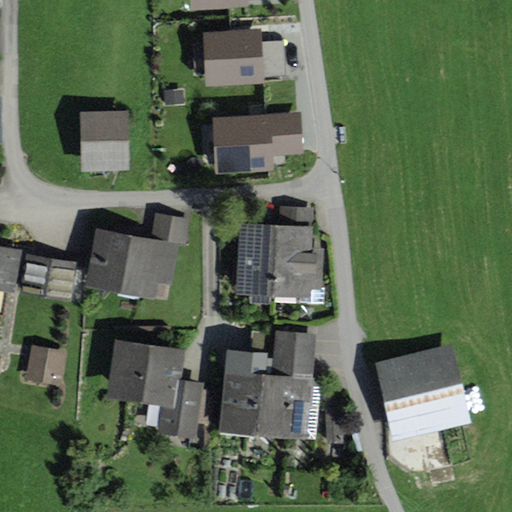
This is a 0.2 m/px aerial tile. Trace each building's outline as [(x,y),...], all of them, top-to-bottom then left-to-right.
[(285,40),(263,40),(263,27),(205,28),(206,82),(286,80),(285,40)] [(128,170),(127,110),(78,111),(79,171),(128,170)] [(216,170),(276,169),(275,153),(304,152),(303,111),(215,114),(216,170)] [(280,206),(279,224),(312,225),(313,207),(280,206)] [(168,301),(179,243),(184,244),(189,219),(155,213),(150,238),(95,228),(84,286),(168,301)] [(272,295),(274,224),(239,223),(237,295),(250,296),(250,304),(272,305),(272,295)] [(312,225),(279,224),(274,224),(272,295),(298,296),(298,303),(324,304),(325,282),(321,282),(322,247),(312,247),(312,225)] [(0,291),(14,294),(22,250),(0,246),(0,291)] [(71,301),(77,262),(26,254),(20,293),(71,301)] [(275,331),(271,374),(224,370),(218,431),(316,439),(321,378),(312,377),(315,334),(275,331)] [(204,424),(208,389),(201,388),(202,382),(180,379),(184,349),(115,340),(107,398),(162,405),(158,433),(195,438),(197,423),(204,424)] [(470,422),(451,344),(375,362),(394,440),(470,422)] [(60,385),(65,351),(30,346),(25,380),(60,385)] [(324,394),(325,442),(347,442),(346,393),(324,394)]
